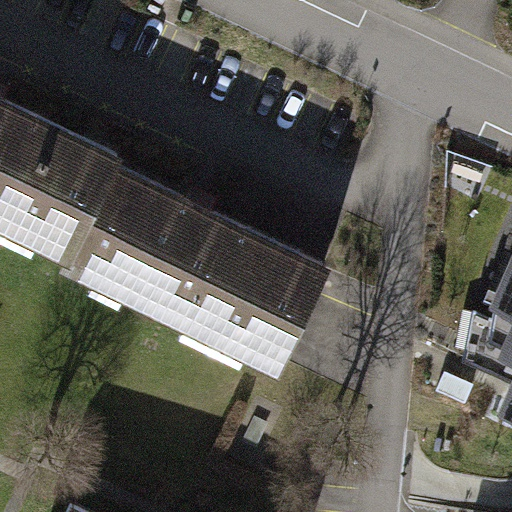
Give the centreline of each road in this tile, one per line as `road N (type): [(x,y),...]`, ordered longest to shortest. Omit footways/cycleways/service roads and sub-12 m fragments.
road 1 (residential): [(410,63),(385,511)]
road 2 (residential): [(267,0),(410,63)]
